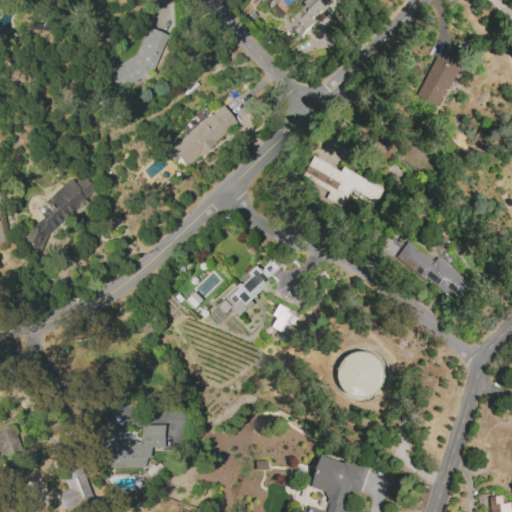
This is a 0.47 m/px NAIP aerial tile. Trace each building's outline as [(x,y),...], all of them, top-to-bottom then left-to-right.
[(299,36),(336,2),(335,0),(307,0),(285,21),(299,36)] [(106,70),(116,89),(155,69),(166,33),(144,27),(136,54),(106,70)] [(435,57),(416,96),(440,108),(465,57),(449,49),(443,61),(435,57)] [(168,146),(183,166),(236,124),(220,105),(168,146)] [(383,189),(342,168),(341,171),(313,157),(304,174),(331,188),(325,199),(341,207),(349,193),(374,206),(383,189)] [(20,240),(30,244),(37,254),(48,233),(60,223),(63,217),(88,196),(92,188),(82,175),(74,182),(69,179),(35,207),(42,216),(25,230),(20,240)] [(437,257),(434,261),(407,242),(396,257),(458,301),(471,282),(437,257)] [(232,316),(267,282),(266,280),(279,268),(268,257),(256,269),(254,267),(218,301),(232,316)] [(297,315),(278,306),(273,315),(277,318),(273,327),(287,334),(297,315)] [(340,353),(339,394),(380,395),(381,354),(340,353)] [(163,425),(139,425),(139,441),(111,440),(111,452),(104,452),(103,467),(146,467),(147,447),(162,447),(163,425)] [(0,456),(20,449),(12,426),(0,430),(0,456)] [(307,511),(348,511),(349,510),(345,509),(350,490),(360,493),(366,469),(321,456),(312,488),(330,493),(325,511),(309,507),(307,511)] [(61,474),(66,489),(55,493),(61,509),(90,498),(79,467),(61,474)] [(489,511),(511,511),(511,501),(505,502),(504,495),(489,496),(489,511)]
